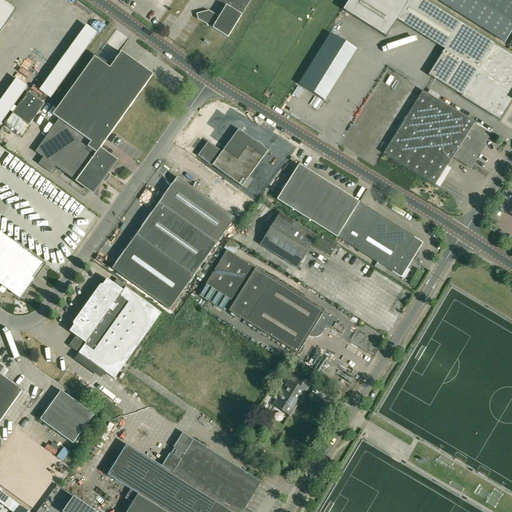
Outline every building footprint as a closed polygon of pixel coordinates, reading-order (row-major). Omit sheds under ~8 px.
[(0,0),(0,32),(16,11),(0,0)] [(198,19),(228,37),(242,14),(244,15),(247,11),(244,10),(250,0),(217,0),(221,2),(219,6),(220,9),(222,11),(219,17),(209,11),(196,14),(198,19)] [(348,0),(343,9),(386,36),(396,19),(444,49),(429,74),(499,119),(511,98),(511,55),(423,0),(348,0)] [(330,33),(298,85),(324,101),(356,50),(330,33)] [(19,46),(16,50),(35,64),(38,60),(19,46)] [(96,55),(54,113),(102,145),(156,73),(124,50),(112,67),(96,55)] [(5,123),(22,135),(44,103),(27,91),(15,109),(5,123)] [(421,91),(383,153),(435,185),(436,184),(452,157),(470,168),(490,134),(421,91)] [(57,166),(92,192),(116,160),(101,149),(102,145),(54,113),(52,115),(58,118),(36,151),(43,157),(38,164),(50,172),(57,166)] [(199,155),(241,186),(268,150),(238,129),(218,157),(214,154),(217,149),(208,143),(199,155)] [(17,144),(19,139),(10,134),(7,139),(17,144)] [(23,175),(29,166),(19,159),(13,168),(23,175)] [(278,198),(277,199),(345,242),(348,237),(341,232),(359,203),(299,165),(287,184),(278,198)] [(169,310),(234,218),(177,177),(112,269),(169,310)] [(250,194),(254,198),(263,190),(259,186),(250,194)] [(359,203),(341,232),(348,237),(345,242),(401,277),(423,243),(359,203)] [(323,234),(317,244),(314,242),(317,236),(280,213),(261,244),(297,267),(311,245),(330,257),(338,244),(323,234)] [(0,282),(3,285),(0,288),(0,291),(3,294),(7,288),(19,296),(43,263),(41,262),(0,232),(0,282)] [(230,299),(232,300),(253,266),(227,250),(206,284),(230,299)] [(298,354),(309,336),(311,337),(312,337),(314,338),(316,337),(318,337),(319,336),(321,335),(322,334),(323,333),(327,326),(332,329),(338,320),(338,319),(256,268),(230,311),(298,354)] [(105,372),(114,378),(161,313),(125,288),(122,290),(107,280),(103,285),(100,286),(91,298),(88,299),(79,312),(79,314),(73,322),(73,326),(70,331),(76,336),(69,346),(79,353),(74,359),(101,378),(105,372)] [(230,299),(206,284),(199,296),(223,311),(230,299)] [(163,352),(159,355),(166,366),(171,363),(163,352)] [(0,420),(22,390),(0,374),(0,373),(5,367),(0,363),(0,358),(1,357),(0,356),(0,420)] [(273,398),(277,401),(274,406),(289,415),(305,391),(306,391),(310,384),(299,377),(293,373),(289,381),(290,381),(283,392),(279,390),(273,398)] [(72,444),(93,415),(60,391),(39,420),(72,444)] [(27,420),(21,429),(25,432),(31,423),(27,420)] [(170,453),(161,466),(127,445),(107,475),(130,490),(125,498),(133,503),(126,511),(250,511),(245,508),(261,483),(193,440),(194,439),(183,432),(173,447),(174,448),(171,453),(170,453)] [(48,435),(40,444),(49,452),(57,444),(48,435)] [(75,453),(68,448),(66,451),(60,447),(54,455),(68,464),(75,453)] [(96,511),(74,497),(63,511),(96,511)]
